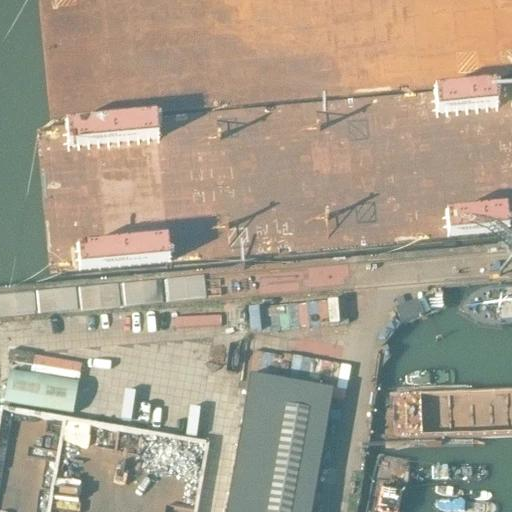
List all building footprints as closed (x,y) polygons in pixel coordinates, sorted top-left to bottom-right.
[(395,311),(401,326),(422,318),(417,303),(395,311)] [(110,340),(158,339),(157,310),(133,311),(133,315),(110,315),(110,340)] [(17,359),(9,406),(78,418),(87,370),(17,359)] [(277,383),(249,378),(225,511),(310,511),(332,393),(303,388),(304,385),(278,381),(277,383)] [(170,432),(170,415),(147,415),(147,431),(170,432)] [(40,423),(39,432),(88,438),(89,429),(40,423)]
